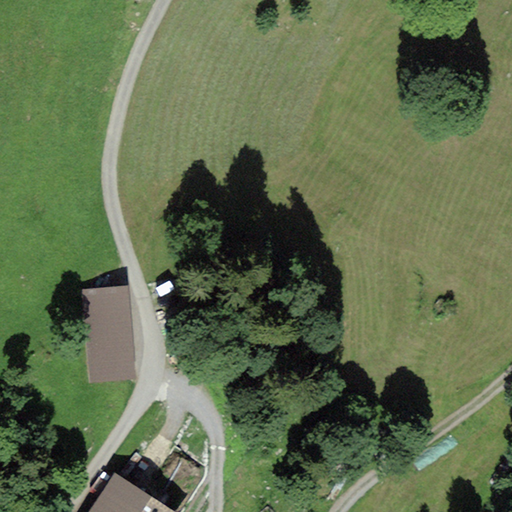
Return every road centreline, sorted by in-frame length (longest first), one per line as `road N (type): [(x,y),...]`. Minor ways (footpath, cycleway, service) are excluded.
road 1 (unclassified): [(64,511),(150,387),(153,335),(114,226),(107,170),(127,77),(163,0)]
road 2 (track): [(511,372),(390,464),(341,511)]
road 3 (track): [(214,511),(215,434),(196,401),(150,387)]
